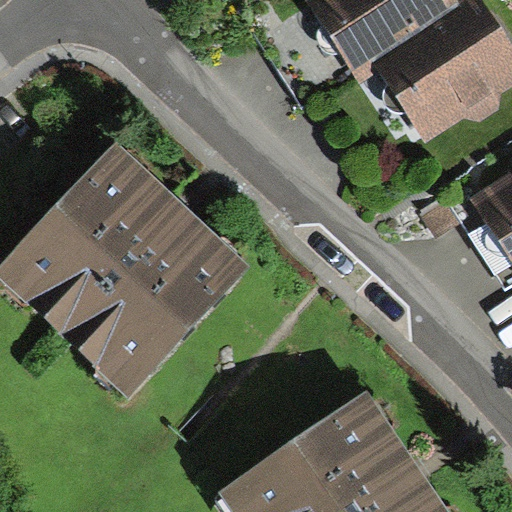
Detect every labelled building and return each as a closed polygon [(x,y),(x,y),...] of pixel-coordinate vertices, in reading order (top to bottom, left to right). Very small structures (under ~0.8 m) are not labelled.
[(451,0),(304,0),(363,91),(380,79),(373,68),(460,13),(455,5),(451,0)] [(460,13),(373,68),(380,79),(426,150),(511,95),(511,54),(477,0),(462,0),(455,5),(460,13)] [(115,157),(0,275),(0,279),(114,390),(232,269),(115,157)] [(511,179),(475,204),(511,260),(511,179)] [(432,511),(363,409),(224,501),(231,511),(432,511)]
